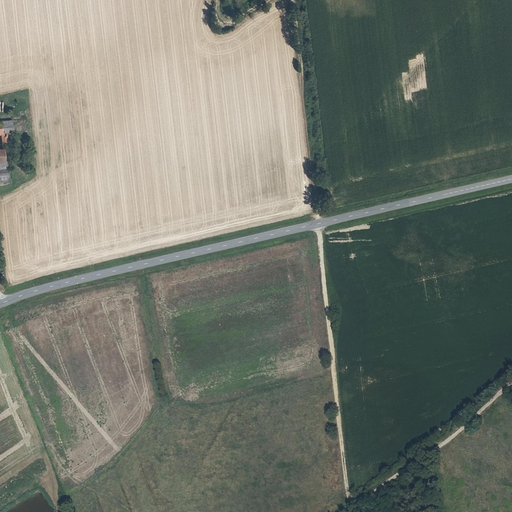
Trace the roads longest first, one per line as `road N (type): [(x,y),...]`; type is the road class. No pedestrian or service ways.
road 1 (secondary): [(0,304),(511,179)]
road 2 (track): [(341,511),(349,506),(319,224)]
road 3 (track): [(296,0),(319,224)]
road 4 (track): [(349,506),(511,388)]
